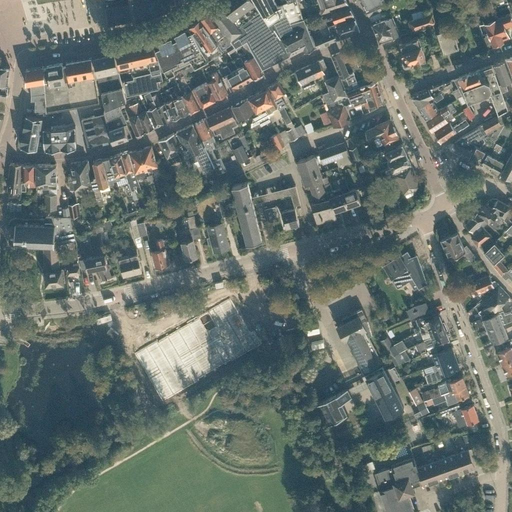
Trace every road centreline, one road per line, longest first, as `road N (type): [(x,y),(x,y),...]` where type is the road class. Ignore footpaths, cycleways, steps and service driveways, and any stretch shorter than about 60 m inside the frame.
road 1 (residential): [(0,313),(108,299),(423,217)]
road 2 (residential): [(3,156),(101,151),(369,32)]
road 3 (residential): [(423,217),(498,424),(501,474)]
road 4 (residential): [(21,53),(105,42),(202,0)]
road 5 (residential): [(447,206),(394,89)]
road 6 (residential): [(511,47),(394,89)]
